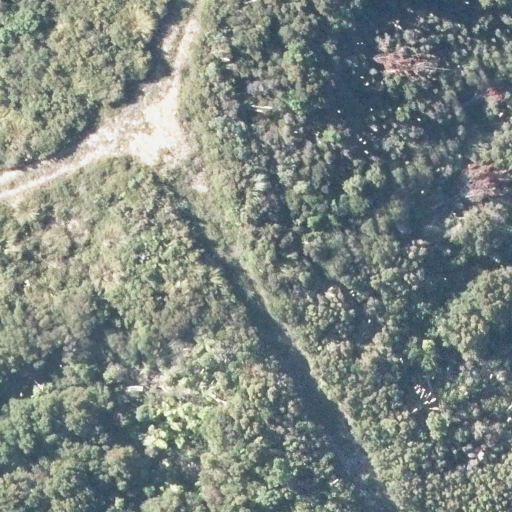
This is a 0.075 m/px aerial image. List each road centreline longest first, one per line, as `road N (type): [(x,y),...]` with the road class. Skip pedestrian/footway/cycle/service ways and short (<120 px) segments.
road 1 (track): [(164,121),(228,265),(399,511)]
road 2 (track): [(0,188),(164,121),(198,0)]
